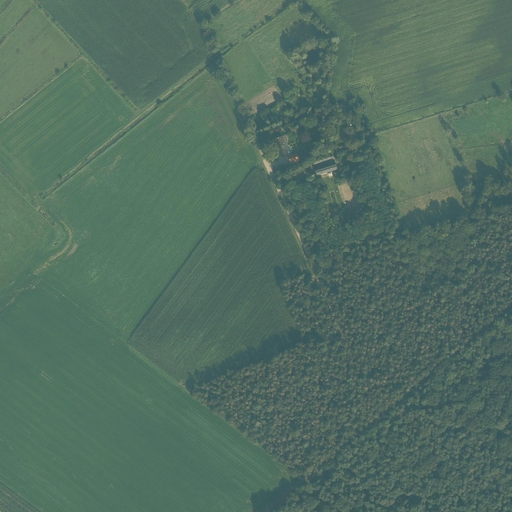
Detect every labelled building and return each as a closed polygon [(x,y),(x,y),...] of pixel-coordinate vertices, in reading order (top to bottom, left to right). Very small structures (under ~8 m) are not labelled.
[(324,113),(324,104),(315,104),(315,114),(324,113)] [(280,118),(275,108),(270,111),(275,120),(280,118)] [(285,136),(274,140),(277,149),(286,146),(288,145),(285,136)] [(286,146),(277,149),(279,156),(288,153),(286,146)] [(299,161),(297,154),(288,157),(290,163),(299,161)] [(323,160),(312,163),(316,175),(337,169),(335,161),(324,164),(323,160)]
